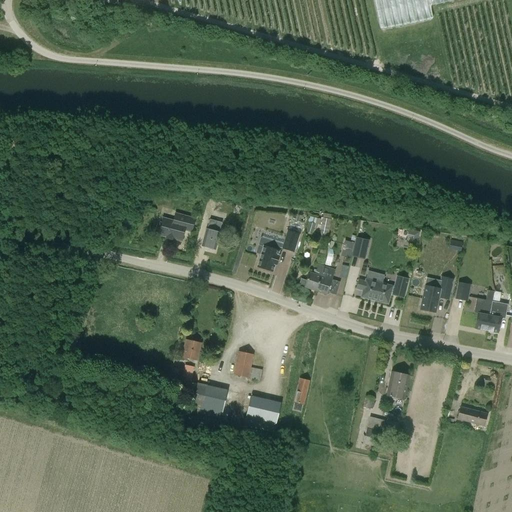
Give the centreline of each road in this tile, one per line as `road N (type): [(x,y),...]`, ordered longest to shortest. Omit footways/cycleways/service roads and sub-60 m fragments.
road 1 (unclassified): [(1,17),(28,48),(63,61),(287,79),(366,97),(511,155)]
road 2 (unclassified): [(0,243),(116,257),(250,290),(389,337),(511,359)]
